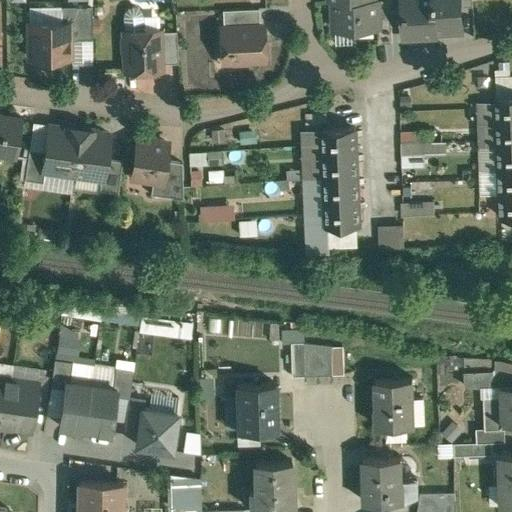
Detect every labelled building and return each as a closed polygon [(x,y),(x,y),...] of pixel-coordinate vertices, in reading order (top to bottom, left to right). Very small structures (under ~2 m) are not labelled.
[(351,0),(335,1),(336,29),(379,27),(380,27),(380,14),(379,0),(351,0)] [(402,0),(390,0),(392,13),(392,26),(393,26),(404,25),(402,0)] [(434,0),(402,0),(404,25),(405,37),(436,35),(436,31),(434,0)] [(459,0),(434,0),(436,31),(463,29),(462,5),(460,6),(459,0)] [(93,5),(62,5),(62,21),(64,21),(64,39),(93,39),(93,5)] [(134,6),(129,7),(126,11),(125,15),(126,30),(144,29),(143,15),(142,10),(138,7),(134,6)] [(259,8),(224,9),(224,27),(260,26),(259,8)] [(392,13),(380,14),(380,27),(379,27),(379,42),(393,41),(393,26),(392,26),(392,13)] [(62,21),(30,22),(30,57),(68,57),(68,48),(65,45),(64,45),(64,39),(64,21),(62,21)] [(224,27),(222,27),(223,53),(233,52),(234,60),(237,63),(249,63),(252,60),(265,59),(264,25),(260,26),(224,27)] [(126,30),(125,30),(125,36),(123,39),(123,48),(126,51),(127,70),(162,69),(162,63),(160,31),(160,29),(144,29),(126,30)] [(177,30),(160,31),(162,63),(179,62),(177,30)] [(495,72),(475,73),(476,97),(496,96),(495,72)] [(511,95),(496,96),(497,121),(511,120),(511,95)] [(327,113),(307,114),(307,124),(327,123),(327,113)] [(0,152),(15,155),(16,153),(19,151),(20,142),(18,139),(21,118),(0,115),(0,152)] [(511,120),(497,121),(498,145),(511,144),(511,120)] [(74,127),(51,124),(47,149),(44,169),(46,169),(74,173),(81,127),(74,126),(74,127)] [(87,128),(81,127),(74,173),(102,177),(103,178),(106,158),(110,133),(87,129),(87,128)] [(356,127),(324,129),(325,153),(357,152),(356,127)] [(224,129),(213,130),(213,138),(225,137),(224,129)] [(253,130),(241,131),(242,143),(254,142),(253,130)] [(424,131),(424,130),(402,131),(402,142),(432,142),(433,141),(432,131),(424,131)] [(154,138),(141,136),(138,138),(133,173),(148,175),(147,179),(154,180),(163,181),(166,160),(169,143),(157,141),(154,138)] [(224,142),(215,142),(216,150),(225,149),(224,142)] [(432,142),(402,142),(402,154),(433,154),(432,142)] [(511,144),(498,145),(499,169),(511,168),(511,144)] [(47,149),(30,147),(26,179),(44,181),(46,169),(44,169),(47,149)] [(185,152),(185,165),(217,163),(216,150),(185,152)] [(239,150),(229,150),(230,163),(240,163),(239,150)] [(357,152),(325,153),(326,177),(358,176),(357,152)] [(123,160),(106,158),(103,178),(102,177),(100,189),(119,192),(123,160)] [(183,162),(166,160),(163,181),(154,180),(152,194),(184,198),(183,162)] [(511,168),(499,169),(500,193),(511,192),(511,168)] [(224,170),(209,171),(210,183),(224,182),(224,170)] [(199,172),(193,172),(193,184),(202,184),(201,180),(199,180),(199,172)] [(358,176),(326,177),(327,201),(359,200),(358,176)] [(431,182),(419,182),(420,191),(432,191),(431,182)] [(511,192),(500,193),(501,218),(504,218),(511,217),(511,192)] [(359,200),(327,201),(328,226),(358,225),(359,225),(360,225),(359,200)] [(435,202),(405,203),(405,216),(435,214),(435,202)] [(220,207),(206,208),(207,215),(200,216),(200,220),(207,221),(221,220),(220,207)] [(251,219),(241,220),(242,235),(252,235),(251,219)] [(217,234),(216,222),(206,222),(207,234),(217,234)] [(358,225),(328,226),(329,247),(359,246),(358,225)] [(391,227),(380,227),(381,250),(392,249),(391,227)] [(73,304),(71,314),(95,318),(97,308),(73,304)] [(184,336),(186,320),(135,314),(133,330),(184,336)] [(305,341),(291,342),(292,376),(306,375),(305,341)] [(333,344),(305,341),(306,375),(334,373),(333,346),(333,344)] [(345,346),(333,346),(334,373),(346,373),(345,346)] [(73,360),(56,358),(52,386),(65,388),(66,380),(70,380),(73,360)] [(134,369),(117,367),(114,387),(118,387),(117,395),(130,397),(134,369)] [(496,369),(465,371),(466,387),(497,386),(496,369)] [(51,375),(39,373),(38,381),(36,397),(47,398),(51,375)] [(12,378),(0,375),(0,424),(5,425),(12,378)] [(38,381),(12,378),(5,425),(31,429),(36,397),(38,381)] [(412,378),(376,380),(377,406),(376,406),(377,425),(414,423),(412,378)] [(70,380),(66,380),(65,388),(60,425),(73,427),(73,425),(86,427),(92,383),(70,380)] [(114,387),(92,383),(86,427),(98,429),(98,430),(111,432),(117,395),(118,387),(114,387)] [(276,427),(274,383),(236,384),(239,429),(276,427)] [(502,400),(484,401),(485,427),(486,429),(504,428),(505,422),(511,421),(511,384),(502,385),(502,400)] [(144,399),(130,397),(125,426),(139,428),(142,406),(143,406),(144,399)] [(143,406),(142,406),(139,428),(137,444),(173,449),(178,411),(143,406)] [(439,432),(448,441),(458,430),(448,422),(439,432)] [(504,428),(486,429),(485,427),(478,427),(478,442),(492,441),(505,441),(504,428)] [(234,443),(250,440),(248,429),(232,432),(234,443)] [(478,442),(455,442),(456,455),(492,454),(492,441),(478,442)] [(511,452),(501,453),(502,486),(505,486),(506,502),(502,502),(502,503),(511,502),(511,452)] [(403,456),(364,457),(366,501),(405,500),(405,499),(404,479),(403,479),(403,478),(403,456)] [(292,461),(257,463),(258,490),(253,492),(254,511),(293,509),(292,461)] [(163,510),(195,511),(196,475),(163,474),(163,510)] [(419,494),(419,477),(403,478),(403,479),(404,479),(405,499),(419,494)] [(121,511),(122,481),(80,480),(79,511),(121,511)] [(457,511),(456,492),(422,492),(422,504),(420,504),(420,511),(457,511)]
